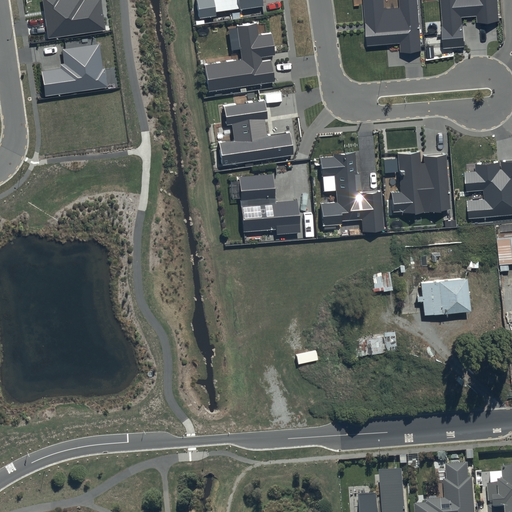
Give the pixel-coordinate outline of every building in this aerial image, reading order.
[(41,0),(47,36),(104,28),(99,0),(41,0)] [(194,0),(197,17),(214,14),(214,10),(260,3),(259,0),(194,0)] [(420,45),(416,0),(364,0),(368,41),(400,38),(401,47),(420,45)] [(496,0),(440,0),(444,43),(463,41),(460,14),(473,13),(474,21),(498,19),(496,0)] [(254,20),(235,23),(239,57),(205,62),(208,87),(272,79),(269,57),(260,58),(259,54),(272,52),(269,31),(256,32),(254,20)] [(99,42),(61,47),(63,62),(59,63),(60,66),(41,69),(45,94),(107,85),(104,66),(102,66),(99,42)] [(261,98),(221,104),(224,121),(229,120),(231,137),(214,139),(218,164),(292,153),(288,129),(264,133),(261,116),(264,116),(261,98)] [(416,146),(395,148),(398,188),(387,189),(389,207),(401,207),(401,211),(447,208),(443,150),(421,152),(422,161),(417,161),(416,146)] [(352,149),(331,151),(331,153),(318,155),(319,172),(331,171),(333,198),(317,199),(319,225),(339,223),(339,217),(360,216),(361,229),(381,227),(378,189),(355,191),(352,149)] [(511,152),(473,156),(473,162),(462,163),(463,182),(479,181),(480,193),(467,194),(468,208),(511,205),(511,152)] [(270,170),(236,173),(240,229),(274,227),(274,230),(298,228),(295,197),(273,199),(270,170)] [(39,252),(25,252),(25,268),(39,268),(39,252)] [(117,253),(102,256),(110,296),(131,292),(124,257),(118,258),(117,253)] [(372,290),(391,287),(388,270),(370,273),(373,286),(371,286),(372,290)] [(466,275),(419,279),(420,293),(415,293),(416,299),(421,298),(422,312),(468,308),(466,275)] [(57,311),(21,315),(23,340),(59,337),(57,311)] [(382,334),(351,338),(353,356),(396,351),(394,330),(382,331),(382,334)] [(118,379),(8,386),(11,427),(121,419),(118,379)] [(446,480),(442,481),(444,500),(425,501),(425,504),(414,505),(414,511),(473,511),(472,479),(468,479),(467,464),(445,466),(446,480)] [(497,484),(486,485),(487,502),(492,502),(492,507),(486,507),(486,511),(511,511),(511,468),(500,469),(501,482),(497,482),(497,484)] [(376,511),(375,496),(358,497),(358,511),(404,511),(401,471),(378,472),(380,511),(376,511)]
